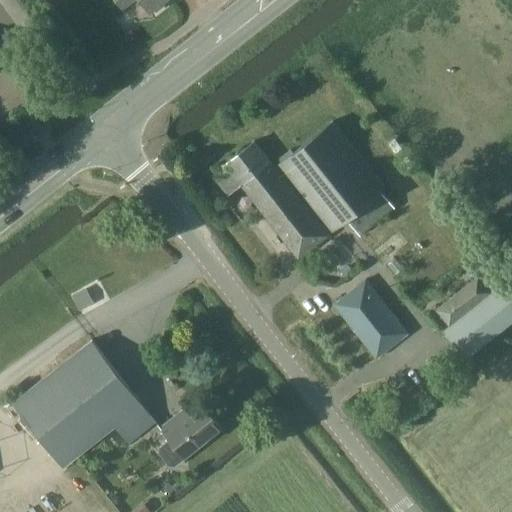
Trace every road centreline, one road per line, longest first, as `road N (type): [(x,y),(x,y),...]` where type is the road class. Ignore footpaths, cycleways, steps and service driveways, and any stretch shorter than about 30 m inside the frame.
road 1 (tertiary): [(405,511),(110,138)]
road 2 (secondary): [(110,138),(286,0)]
road 3 (secondary): [(248,0),(95,120)]
road 4 (secondary): [(0,226),(110,138)]
road 5 (secondary): [(95,120),(0,198)]
